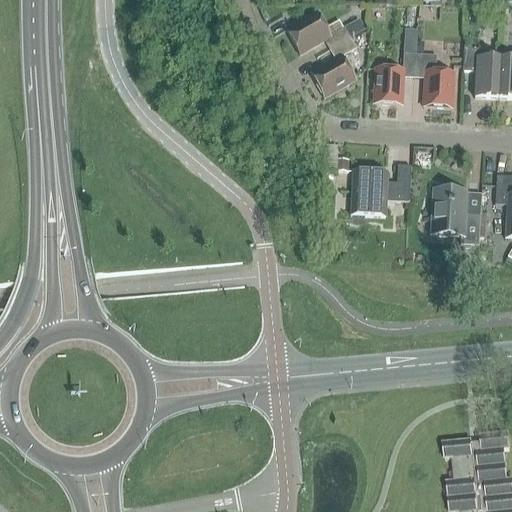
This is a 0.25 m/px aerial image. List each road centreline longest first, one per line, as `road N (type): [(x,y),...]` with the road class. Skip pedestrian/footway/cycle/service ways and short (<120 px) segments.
road 1 (unclassified): [(276,379),(261,232),(236,195),(126,93),(106,47),(103,0)]
road 2 (residential): [(511,143),(316,126),(297,110),(239,0)]
road 3 (primary): [(43,26),(30,84),(31,268),(0,340)]
road 4 (tertiary): [(276,379),(511,356)]
road 5 (primary): [(54,161),(50,331)]
road 6 (primary): [(88,327),(54,161)]
road 7 (tertiary): [(144,412),(242,395),(276,379)]
road 8 (tertiary): [(276,379),(140,367)]
road 9 (primary): [(54,161),(43,26)]
